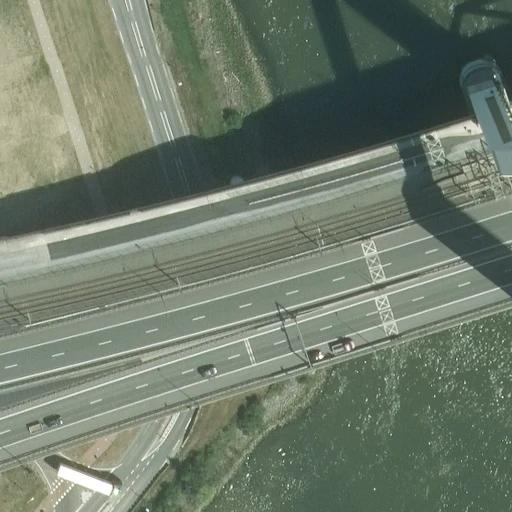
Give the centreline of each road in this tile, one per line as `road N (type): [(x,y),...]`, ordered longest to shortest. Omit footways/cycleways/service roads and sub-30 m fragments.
road 1 (motorway): [(0,420),(511,250)]
road 2 (motorway): [(511,203),(0,354)]
road 3 (unclassified): [(197,296),(197,242),(126,0)]
road 4 (unclassified): [(197,296),(173,388),(112,482)]
road 5 (unclassified): [(143,479),(192,396),(201,354),(197,296)]
road 6 (motorway): [(511,472),(335,511)]
